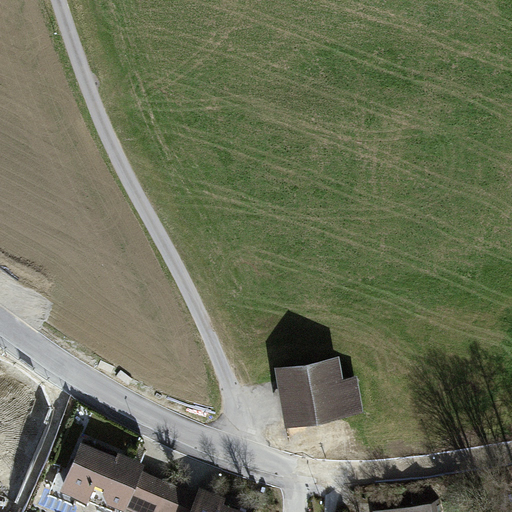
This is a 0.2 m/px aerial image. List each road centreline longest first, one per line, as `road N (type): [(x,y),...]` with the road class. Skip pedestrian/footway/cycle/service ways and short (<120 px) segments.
road 1 (residential): [(232,449),(237,409),(214,348),(107,141),(60,0)]
road 2 (residential): [(0,322),(162,423),(232,449)]
road 3 (residential): [(299,469),(511,464)]
